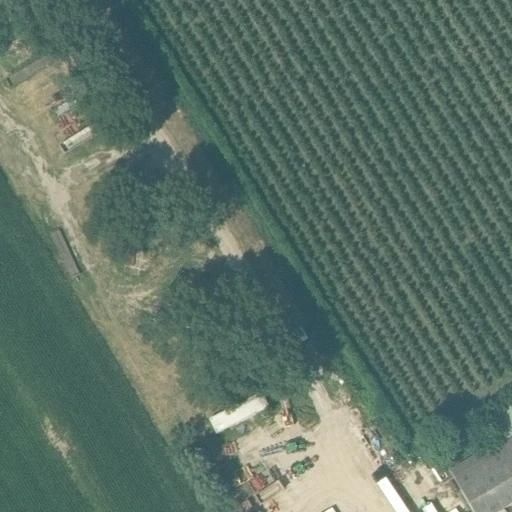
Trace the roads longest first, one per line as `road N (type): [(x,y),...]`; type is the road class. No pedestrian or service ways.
road 1 (track): [(324,399),(67,0)]
road 2 (track): [(0,129),(128,149),(178,172)]
